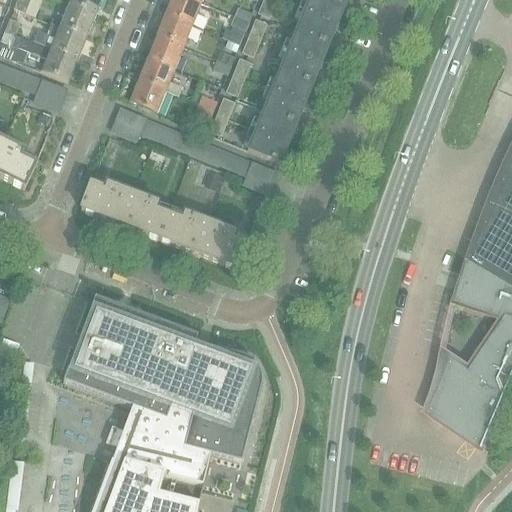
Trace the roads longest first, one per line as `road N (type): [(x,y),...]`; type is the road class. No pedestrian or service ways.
road 1 (secondary): [(408,174),(346,384),(332,511)]
road 2 (residential): [(265,313),(282,300),(313,230),(400,0)]
road 3 (residential): [(137,0),(40,239)]
road 4 (residential): [(265,313),(228,315),(40,239)]
road 5 (secondary): [(408,174),(475,0)]
